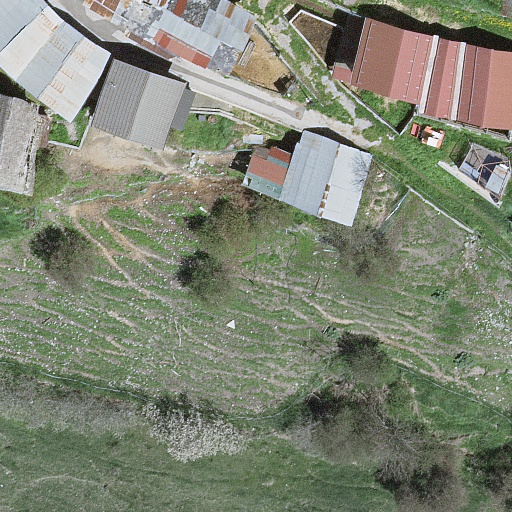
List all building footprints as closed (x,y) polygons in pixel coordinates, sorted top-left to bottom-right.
[(61,20),(41,0),(0,0),(0,61),(70,120),(111,54),(61,20)] [(86,0),(110,17),(222,74),(252,14),(227,0),(86,0)] [(511,0),(497,0),(494,13),(511,17),(511,0)] [(511,57),(357,22),(342,88),(511,127),(511,57)] [(183,80),(116,60),(96,126),(163,146),(183,80)] [(42,120),(0,108),(0,190),(21,196),(42,120)] [(368,164),(296,139),(273,206),(345,231),(368,164)]
